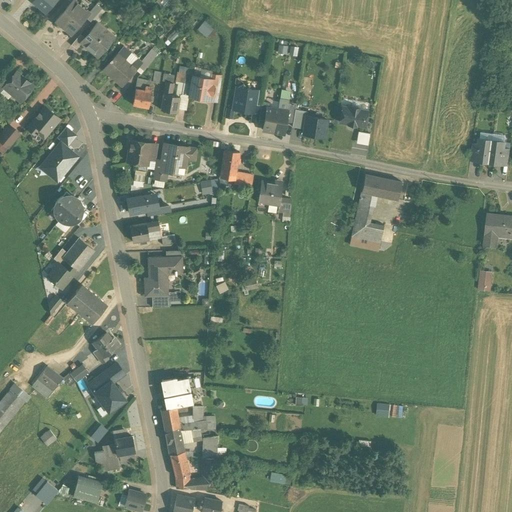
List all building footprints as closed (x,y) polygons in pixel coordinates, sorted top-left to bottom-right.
[(34,0),(34,1),(33,1),(46,12),(56,0),(34,0)] [(72,0),(70,2),(55,20),(72,35),(86,18),(90,13),(89,13),(76,1),(74,0),(72,0)] [(96,4),(89,13),(90,13),(86,18),(90,22),(102,9),(96,4)] [(85,38),(81,42),(82,43),(98,56),(103,50),(101,48),(110,37),(105,33),(106,31),(97,23),(85,38)] [(208,34),(213,38),(220,32),(215,27),(208,34)] [(80,34),(71,45),(76,49),(82,43),(81,42),(85,38),(80,34)] [(278,53),(286,54),(287,46),(279,45),(278,53)] [(290,47),(289,55),(297,56),(298,48),(290,47)] [(141,61),(127,49),(123,53),(127,57),(125,60),(136,70),(138,67),(142,62),(141,61)] [(123,53),(119,50),(111,60),(111,59),(103,68),(115,78),(114,80),(122,86),(136,70),(125,60),(127,57),(123,53)] [(149,52),(141,61),(142,62),(138,67),(143,71),(155,57),(149,52)] [(161,73),(154,71),(152,82),(153,82),(159,84),(161,73)] [(32,87),(15,73),(8,82),(3,87),(4,88),(12,94),(13,93),(21,99),(32,87)] [(183,95),(189,96),(193,76),(178,74),(177,82),(185,84),(183,95)] [(220,76),(212,75),(212,79),(212,80),(209,100),(216,101),(220,83),(219,83),(220,76)] [(212,79),(193,76),(189,96),(209,100),(212,80),(212,79)] [(152,82),(137,78),(135,89),(144,90),(145,86),(152,88),(153,82),(152,82)] [(173,83),(166,82),(164,94),(171,95),(173,83)] [(173,83),(171,95),(180,97),(182,97),(183,95),(185,84),(177,82),(177,84),(173,83)] [(243,82),(237,87),(236,86),(232,109),(252,112),(254,112),(255,104),(258,90),(247,88),(243,82)] [(144,90),(135,89),(132,105),(148,108),(149,100),(150,96),(152,88),(145,86),(144,90)] [(164,94),(163,94),(161,110),(177,113),(180,97),(171,95),(164,94)] [(278,110),(287,111),(288,103),(288,102),(279,100),(278,110)] [(270,104),(262,102),(261,105),(259,120),(265,121),(267,108),(270,108),(270,104)] [(296,104),(288,103),(287,111),(289,112),(287,122),(293,123),(295,111),(296,104)] [(255,104),(254,112),(252,112),(250,122),(258,123),(259,120),(261,105),(255,104)] [(45,107),(39,114),(39,113),(36,116),(37,117),(28,127),(30,129),(29,130),(34,133),(35,132),(36,134),(36,133),(37,134),(38,133),(37,132),(38,132),(44,137),(59,118),(45,107)] [(359,109),(351,107),(351,109),(342,107),(339,122),(348,123),(348,125),(356,126),(356,125),(365,126),(368,112),(359,110),(359,109)] [(270,108),(267,108),(265,121),(263,130),(274,132),(278,110),(270,108)] [(287,111),(278,110),(274,132),(285,134),(287,122),(289,112),(287,111)] [(292,128),(304,129),(307,112),(295,111),(293,123),(292,128)] [(303,134),(324,138),(327,120),(306,117),(304,129),(303,134)] [(20,133),(9,124),(0,135),(0,140),(8,147),(20,133)] [(58,137),(67,145),(75,135),(65,127),(58,137)] [(358,131),(357,143),(368,144),(369,132),(358,131)] [(492,140),(479,139),(478,144),(476,159),(476,161),(489,162),(492,140)] [(505,142),(492,140),(489,162),(502,164),(502,163),(504,148),(505,142)] [(151,143),(133,141),(132,149),(129,149),(127,161),(139,163),(139,160),(148,161),(148,160),(151,144),(151,143)] [(58,181),(77,157),(60,143),(40,167),(58,181)] [(196,148),(165,143),(161,161),(160,170),(166,171),(175,172),(176,164),(185,166),(187,158),(194,159),(196,148)] [(158,145),(151,144),(148,160),(156,161),(156,160),(158,145)] [(478,144),(472,144),(470,159),(476,159),(478,144)] [(510,149),(504,148),(502,163),(508,164),(510,149)] [(239,152),(224,150),(220,177),(235,180),(239,152)] [(160,170),(154,169),(153,177),(165,179),(166,171),(160,170)] [(253,175),(240,173),(238,187),(251,189),(253,175)] [(387,179),(366,174),(362,192),(371,194),(383,197),(387,179)] [(401,182),(387,178),(387,179),(383,197),(389,198),(392,199),(397,200),(401,182)] [(210,180),(201,182),(203,194),(212,192),(210,180)] [(282,184),(261,180),(258,200),(279,203),(280,198),(282,184)] [(55,203),(54,207),(51,211),(55,214),(56,216),(56,217),(58,219),(59,220),(77,198),(74,197),(72,196),(70,195),(66,192),(63,196),(60,198),(57,200),(55,203)] [(365,221),(367,212),(369,206),(371,194),(362,192),(359,203),(357,210),(349,246),(377,252),(383,225),(365,221)] [(147,195),(127,199),(130,214),(147,210),(157,209),(154,196),(147,198),(147,195)] [(77,198),(59,220),(61,221),(64,222),(66,223),(70,226),(73,222),(76,221),(79,218),(81,215),(82,211),(85,207),(81,204),(80,201),(77,198)] [(291,198),(280,198),(279,203),(278,212),(282,212),(282,216),(289,216),(291,198)] [(157,209),(147,210),(148,216),(170,212),(169,206),(157,209)] [(511,216),(488,214),(484,244),(496,246),(497,235),(510,237),(511,232),(511,216)] [(158,221),(146,223),(147,230),(160,228),(159,225),(158,221)] [(146,223),(130,226),(133,242),(141,241),(141,244),(146,244),(146,240),(149,239),(147,230),(146,223)] [(168,224),(159,225),(160,228),(161,237),(170,236),(168,224)] [(160,228),(147,230),(149,239),(161,237),(160,228)] [(161,237),(163,245),(175,243),(174,235),(161,237)] [(93,250),(79,238),(67,253),(63,258),(73,266),(77,269),(93,250)] [(67,253),(62,248),(53,258),(59,263),(63,258),(67,253)] [(182,256),(148,258),(149,278),(144,278),(145,296),(152,295),(168,295),(167,292),(167,274),(182,273),(182,256)] [(59,263),(49,275),(55,280),(53,281),(62,288),(77,269),(73,266),(69,271),(59,263)] [(491,290),(493,271),(480,270),(478,289),(491,290)] [(220,293),(229,289),(225,281),(217,285),(220,293)] [(242,291),(256,288),(255,281),(241,284),(242,291)] [(93,296),(80,285),(67,301),(74,307),(75,306),(81,311),(93,296)] [(168,295),(152,295),(152,307),(170,307),(170,301),(180,301),(180,292),(167,292),(168,295)] [(62,301),(56,296),(48,305),(50,315),(62,301)] [(93,296),(81,311),(86,315),(85,315),(93,322),(106,306),(93,296)] [(50,315),(44,323),(48,326),(54,318),(50,315)] [(115,348),(105,334),(92,343),(97,350),(103,358),(106,356),(115,348)] [(102,365),(109,360),(106,356),(103,358),(97,350),(93,353),(102,365)] [(116,363),(88,384),(94,393),(111,380),(113,383),(125,374),(116,363)] [(89,373),(82,365),(71,373),(78,382),(89,373)] [(53,372),(51,375),(45,370),(36,381),(42,387),(44,385),(52,391),(62,379),(53,372)] [(68,379),(65,382),(69,387),(74,382),(70,377),(68,379)] [(187,378),(176,381),(175,379),(162,381),(167,408),(175,407),(192,404),(187,378)] [(94,393),(109,412),(125,399),(113,383),(111,380),(94,393)] [(52,391),(44,385),(42,387),(36,381),(32,387),(46,398),(52,391)] [(14,385),(0,401),(0,430),(28,396),(14,385)] [(377,402),(375,414),(388,416),(390,404),(377,402)] [(72,407),(65,411),(69,417),(76,413),(72,407)] [(167,408),(161,410),(165,429),(179,427),(178,424),(175,407),(167,408)] [(192,429),(202,429),(203,407),(175,407),(178,424),(191,423),(192,429)] [(203,415),(202,429),(214,429),(214,415),(203,415)] [(100,424),(91,436),(98,441),(107,429),(100,424)] [(179,427),(165,429),(167,448),(182,445),(182,443),(179,430),(179,427)] [(191,429),(179,430),(182,443),(191,441),(191,429)] [(192,429),(191,429),(191,441),(201,439),(201,429),(192,429)] [(123,430),(113,432),(114,440),(125,438),(123,430)] [(50,431),(41,438),(47,446),(56,439),(50,431)] [(219,435),(204,438),(202,457),(204,457),(215,458),(217,458),(219,435)] [(125,438),(114,440),(115,444),(117,455),(133,452),(131,437),(125,438)] [(115,444),(102,447),(103,451),(105,460),(105,463),(118,461),(117,455),(115,444)] [(182,445),(167,448),(168,455),(169,454),(183,452),(182,445)] [(103,451),(89,454),(91,462),(105,460),(103,451)] [(183,452),(169,454),(176,477),(188,474),(183,452)] [(215,458),(204,457),(205,477),(205,484),(216,484),(215,462),(215,458)] [(118,461),(105,463),(107,472),(120,469),(118,461)] [(270,481),(285,484),(287,476),(271,473),(270,481)] [(188,474),(176,477),(176,484),(184,483),(190,481),(188,474)] [(72,497),(96,503),(101,481),(78,475),(72,497)] [(205,477),(194,478),(194,479),(195,481),(196,489),(206,489),(205,484),(205,477)] [(33,489),(37,492),(46,481),(42,478),(33,489)] [(217,488),(226,490),(229,480),(220,478),(217,488)] [(190,481),(184,483),(183,488),(196,489),(195,481),(192,481),(192,480),(190,481)] [(58,490),(46,481),(37,492),(34,495),(46,505),(58,490)] [(141,511),(146,494),(129,490),(125,507),(141,511)] [(190,511),(194,499),(177,496),(173,511),(190,511)] [(219,511),(222,501),(204,497),(200,511),(219,511)]
